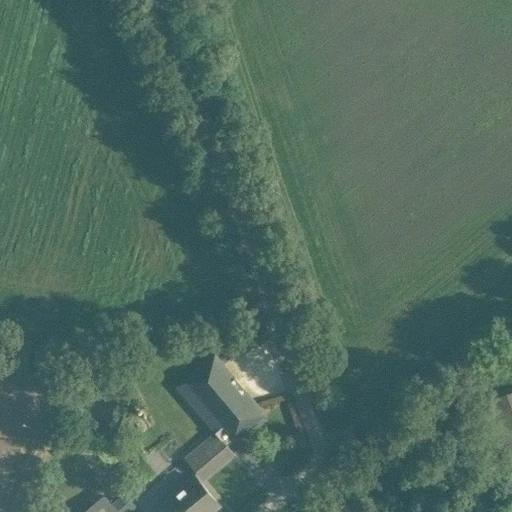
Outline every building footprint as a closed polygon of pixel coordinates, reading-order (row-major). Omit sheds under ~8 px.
[(214,354),(176,386),(215,432),(227,446),(228,447),(266,415),(214,354)] [(511,488),(511,390),(481,402),(511,488)] [(227,446),(215,432),(185,457),(197,471),(227,446)] [(173,496),(159,508),(162,511),(210,511),(219,505),(194,475),(172,494),(173,496)] [(487,484),(472,491),(448,502),(452,511),(481,511),(496,505),(487,484)] [(232,511),(238,511),(255,498),(249,491),(229,509),(232,511)] [(119,511),(103,493),(81,511),(119,511)]
